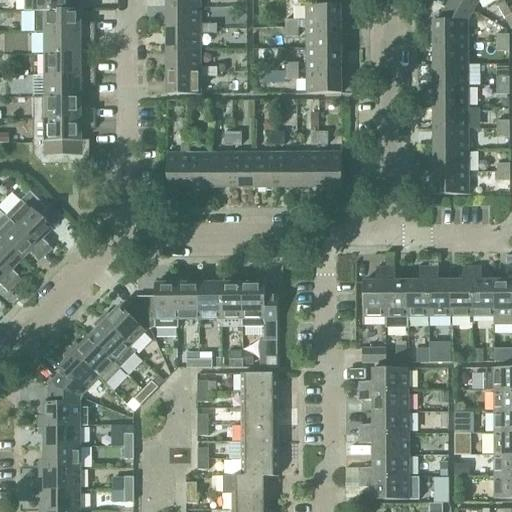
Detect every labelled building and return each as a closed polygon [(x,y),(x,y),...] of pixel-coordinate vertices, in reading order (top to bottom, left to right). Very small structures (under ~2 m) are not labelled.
[(34,0),(34,13),(45,12),(45,11),(71,12),(71,11),(70,0),(34,0)] [(475,23),(467,23),(467,21),(473,11),(452,0),(450,0),(438,21),(433,21),(433,43),(468,43),(468,42),(476,42),(475,23)] [(452,0),(473,11),(479,0),(452,0)] [(306,29),(340,28),(340,6),(305,7),(306,29)] [(199,25),(199,9),(199,8),(166,8),(167,29),(199,29),(199,33),(208,33),(208,25),(199,25)] [(45,33),(95,33),(94,24),(81,24),(80,11),(71,11),(71,12),(45,11),(45,12),(34,13),(34,33),(45,33)] [(298,21),(288,21),(288,29),(298,29),(298,21)] [(216,25),(208,25),(208,33),(216,33),(216,25)] [(340,28),(306,29),(306,50),(341,50),(340,28)] [(199,29),(167,29),(167,51),(199,51),(199,33),(199,29)] [(288,38),(298,38),(298,29),(288,29),(288,38)] [(45,55),(81,55),(81,43),(95,43),(95,33),(45,33),(45,55)] [(496,43),(508,43),(508,35),(496,35),(496,43)] [(468,43),(433,43),(433,65),(468,65),(468,43)] [(508,43),(496,43),(496,52),(508,52),(508,43)] [(341,50),(306,50),(306,72),(341,72),(341,50)] [(199,51),(167,51),(167,72),(200,72),(200,76),(208,76),(208,68),(199,68),(199,51)] [(45,77),(95,77),(95,67),(81,67),(81,55),(45,55),(45,77)] [(300,63),(287,63),(287,72),(300,72),(300,63)] [(468,65),(433,65),(433,86),(468,86),(468,65)] [(208,68),(208,76),(217,76),(217,68),(208,68)] [(200,72),(167,72),(167,95),(200,95),(200,76),(200,72)] [(287,80),(300,80),(300,72),(287,72),(287,80)] [(341,72),(306,72),(306,94),(341,94),(341,72)] [(45,99),(82,98),(82,86),(95,86),(95,77),(45,77),(45,99)] [(496,86),(508,86),(508,78),(496,78),(496,86)] [(468,86),(433,86),(433,108),(468,108),(468,86)] [(508,86),(496,86),(496,95),(508,95),(508,86)] [(45,99),(33,99),(33,120),(95,120),(95,111),(82,111),(82,98),(45,99)] [(468,108),(433,108),(433,130),(468,129),(468,108)] [(35,141),(35,143),(82,143),(82,141),(82,130),(95,130),(95,120),(33,120),(33,141),(35,141)] [(496,130),(509,130),(509,121),(496,121),(496,130)] [(468,129),(433,130),(433,151),(468,151),(468,129)] [(509,130),(496,130),(496,138),(509,138),(509,130)] [(189,154),(191,154),(191,146),(189,146),(189,133),(181,133),(181,154),(167,154),(167,189),(189,189),(189,154)] [(198,133),(192,133),(189,133),(189,146),(191,146),(198,146),(198,133)] [(319,145),(319,133),(310,133),(310,145),(319,145)] [(319,133),(319,145),(327,145),(327,133),(319,133)] [(0,134),(0,142),(9,142),(8,134),(0,134)] [(226,134),(226,147),(234,147),(234,134),(226,134)] [(243,147),(243,134),(234,134),(234,147),(243,147)] [(268,134),(268,147),(277,147),(277,134),(268,134)] [(285,147),(285,134),(277,134),(277,147),(285,147)] [(43,166),(78,166),(90,166),(89,141),(82,141),(82,143),(35,143),(35,141),(33,141),(33,157),(43,166)] [(468,151),(433,151),(433,173),(468,173),(468,151)] [(232,154),(232,189),(254,188),(254,153),(232,154)] [(254,153),(254,188),(276,188),(275,153),(254,153)] [(275,153),(276,188),(297,188),(297,153),(275,153)] [(297,153),(297,188),(319,188),(319,153),(297,153)] [(341,188),(341,153),(319,153),(319,188),(341,188)] [(210,154),(191,154),(189,154),(189,189),(211,189),(210,154)] [(210,154),(211,189),(232,189),(232,154),(210,154)] [(497,173),(509,172),(509,164),(497,164),(497,173)] [(509,172),(497,173),(497,181),(509,181),(509,172)] [(468,173),(433,173),(433,195),(468,195),(468,173)] [(5,216),(9,220),(44,254),(50,248),(41,239),(50,230),(37,217),(46,208),(29,191),(5,216)] [(0,229),(0,241),(20,261),(28,253),(37,262),(44,254),(9,220),(0,229)] [(0,272),(13,285),(20,279),(11,270),(20,261),(0,241),(0,272)] [(511,316),(511,267),(506,267),(506,280),(494,280),(494,316),(511,316)] [(385,317),(385,268),(376,269),(376,281),(363,281),(363,317),(385,317)] [(408,317),(407,281),(394,281),(394,268),(385,268),(385,317),(408,317)] [(429,317),(429,268),(419,268),(419,281),(407,281),(408,317),(429,317)] [(429,268),(429,317),(451,317),(450,281),(438,281),(438,268),(429,268)] [(450,281),(451,317),(473,317),(472,268),(462,268),(462,281),(450,281)] [(494,316),(494,280),(481,281),(481,268),(472,268),(473,317),(494,316)] [(0,272),(0,286),(6,292),(13,285),(0,272)] [(178,328),(178,321),(177,321),(177,279),(168,279),(168,284),(155,284),(155,297),(137,297),(136,298),(149,330),(156,328),(178,328)] [(199,321),(199,284),(186,284),(186,279),(177,279),(177,321),(178,321),(199,321)] [(199,284),(199,321),(222,321),(221,279),(211,279),(211,284),(199,284)] [(242,326),(242,284),(230,284),(230,279),(221,279),(222,321),(222,326),(242,326)] [(276,326),(276,302),(265,302),(264,279),(254,279),(254,284),(242,284),(242,326),(276,326)] [(149,330),(136,298),(124,310),(121,306),(111,316),(108,312),(100,320),(129,348),(130,347),(145,332),(149,330)] [(89,338),(120,369),(136,353),(130,347),(129,348),(100,320),(95,325),(98,329),(89,338)] [(120,369),(89,338),(81,347),(78,343),(70,351),(99,379),(100,377),(106,383),(120,369)] [(363,364),(385,363),(385,349),(363,349),(363,364)] [(484,362),(484,349),(473,349),(473,356),(473,362),(484,362)] [(99,379),(70,351),(64,356),(67,360),(59,369),(62,372),(50,386),(50,387),(82,400),(85,393),(99,379)] [(266,368),(277,368),(276,357),(266,357),(266,368)] [(229,368),(243,368),(243,359),(229,359),(229,368)] [(494,391),(511,390),(511,368),(494,368),(494,391)] [(359,392),(407,391),(407,369),(372,369),(372,383),(359,383),(359,392)] [(276,374),(241,374),(241,392),(277,391),(276,374)] [(197,392),(208,392),(208,381),(197,381),(197,392)] [(157,387),(152,382),(142,391),(148,397),(157,387)] [(88,407),(80,407),(80,404),(82,400),(50,387),(49,404),(44,404),(44,417),(40,417),(40,426),(80,426),(88,426),(88,407)] [(494,411),(511,411),(511,390),(494,391),(494,411)] [(134,400),(139,405),(148,397),(142,391),(134,400)] [(241,408),(277,408),(277,391),(241,392),(241,408)] [(372,412),(408,412),(407,391),(359,392),(359,401),(372,400),(372,412)] [(208,392),(197,392),(197,402),(208,402),(208,392)] [(463,403),(453,403),(453,412),(463,412),(463,403)] [(241,425),(277,425),(277,408),(241,408),(241,425)] [(494,433),(511,432),(511,411),(494,411),(494,433)] [(408,412),(372,412),(372,426),(359,426),(359,434),(408,434),(408,412)] [(453,433),(465,433),(465,412),(463,412),(453,412),(453,433)] [(197,426),(208,426),(208,415),(197,415),(197,426)] [(241,443),(277,443),(277,425),(241,425),(241,443)] [(44,448),(80,448),(80,426),(40,426),(40,436),(44,436),(44,448)] [(208,426),(197,426),(197,436),(208,436),(208,426)] [(494,455),(511,454),(511,432),(494,433),(494,455)] [(133,434),(124,434),(124,447),(133,447),(133,434)] [(372,456),(408,456),(408,434),(359,434),(359,444),(372,444),(372,456)] [(453,439),(453,456),(471,456),(471,439),(453,439)] [(277,443),(241,443),(242,459),(277,459),(277,443)] [(124,459),(133,459),(133,447),(124,447),(124,459)] [(40,469),(80,469),(80,448),(44,448),(44,460),(40,460),(40,469)] [(197,460),(208,460),(208,449),(197,449),(197,460)] [(494,477),(511,476),(511,454),(494,455),(494,477)] [(359,478),(408,477),(408,456),(372,456),(372,468),(359,468),(359,478)] [(277,459),(242,459),(242,460),(232,460),(232,476),(232,477),(268,476),(268,477),(277,477),(277,459)] [(208,460),(197,460),(197,470),(208,470),(208,460)] [(453,463),(453,475),(469,475),(469,463),(453,463)] [(44,491),(80,491),(80,469),(40,469),(40,479),(45,479),(44,491)] [(222,494),(232,493),(268,493),(268,477),(268,476),(232,477),(232,476),(222,476),(222,494)] [(511,476),(494,477),(494,500),(511,499),(511,476)] [(408,477),(359,478),(359,487),(372,487),(372,501),(408,500),(408,477)] [(133,478),(125,478),(125,490),(133,490),(133,478)] [(448,501),(448,478),(441,478),(440,501),(448,501)] [(185,494),(196,494),(196,483),(185,483),(185,494)] [(125,503),(133,502),(133,490),(125,490),(125,503)] [(80,511),(80,491),(44,491),(44,504),(40,504),(39,511),(80,511)] [(232,510),(268,510),(268,493),(232,493),(232,510)] [(196,494),(185,494),(185,504),(196,504),(196,494)] [(429,503),(430,511),(443,511),(443,503),(429,503)]
